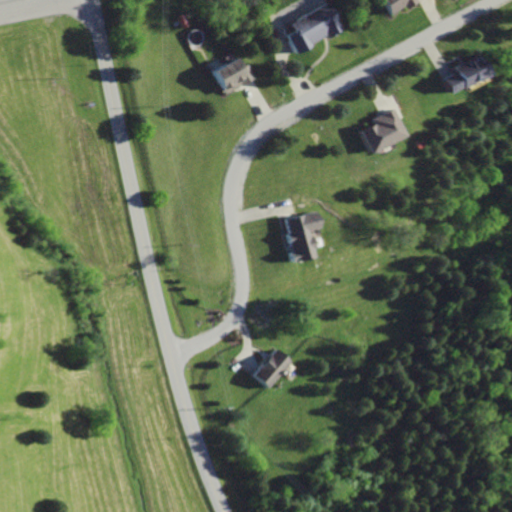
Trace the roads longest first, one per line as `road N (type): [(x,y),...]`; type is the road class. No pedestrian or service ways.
road 1 (residential): [(172,352),(229,327),(243,297),(236,175),(262,131),(497,0)]
road 2 (primary): [(226,511),(180,384),(91,0)]
